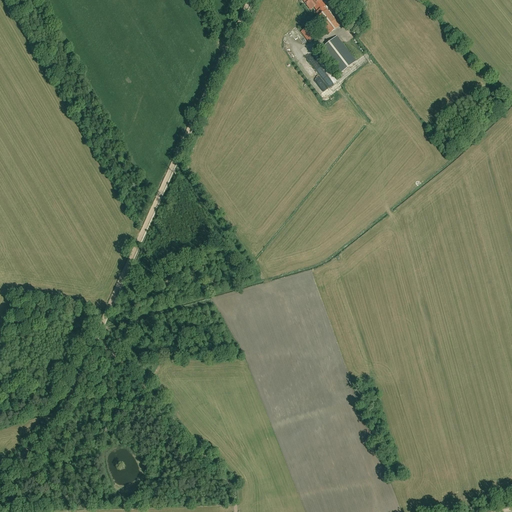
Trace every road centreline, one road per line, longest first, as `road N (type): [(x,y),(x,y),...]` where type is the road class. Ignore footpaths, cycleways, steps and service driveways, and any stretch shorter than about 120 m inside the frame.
road 1 (track): [(0,474),(57,411),(247,0)]
road 2 (track): [(93,334),(231,493),(234,511)]
